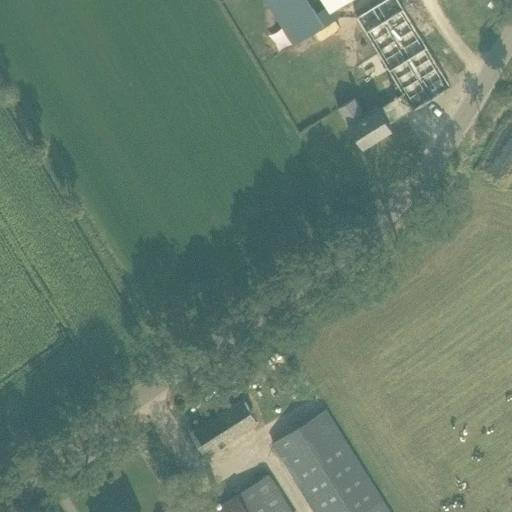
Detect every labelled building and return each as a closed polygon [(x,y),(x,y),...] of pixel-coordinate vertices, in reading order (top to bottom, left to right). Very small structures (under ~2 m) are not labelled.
[(262,0),(293,47),(339,17),(328,0),(262,0)] [(450,87),(445,80),(456,74),(443,54),(435,59),(399,0),(385,0),(355,18),(402,94),(378,109),(377,107),(365,115),(354,99),(338,109),(361,148),(391,130),(388,125),(412,110),(450,87)] [(187,435),(204,459),(257,425),(240,400),(187,435)] [(272,442),(315,511),(388,511),(324,409),(272,442)] [(208,511),(291,511),(268,475),(208,511)] [(135,511),(127,500),(107,511),(135,511)]
